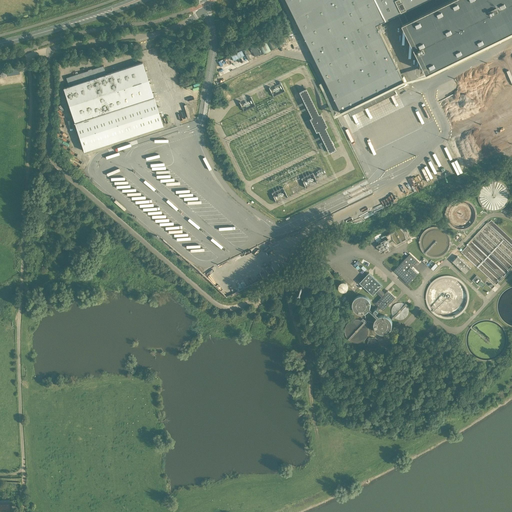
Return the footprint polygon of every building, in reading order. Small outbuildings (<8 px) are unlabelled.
[(377,25),(427,0),(286,0),(343,114),(406,83),(377,25)] [(456,63),(454,59),(511,30),(511,0),(450,0),(403,23),(427,73),(449,62),(451,66),(456,63)] [(294,32),(284,36),(286,42),(296,38),(294,32)] [(272,37),(265,40),(270,52),(277,49),(272,37)] [(264,40),(257,44),(263,55),(270,52),(264,40)] [(255,47),(250,49),(254,58),(260,55),(255,47)] [(63,88),(75,122),(153,97),(142,62),(106,74),(103,65),(66,78),(69,86),(63,88)] [(321,113),(318,114),(306,88),(299,92),(304,103),(307,108),(311,118),(309,119),(316,132),(318,131),(321,138),(324,143),(328,152),(335,149),(333,144),(325,128),(327,127),(321,113)] [(375,244),(379,251),(389,245),(385,238),(375,244)] [(395,271),(408,283),(417,273),(411,267),(417,260),(410,254),(395,271)] [(452,261),(465,274),(471,268),(458,256),(452,261)] [(383,310),(395,297),(388,291),(385,294),(379,288),(382,285),(369,273),(360,282),(373,295),(376,292),(382,297),(376,304),(378,306),(376,308),(374,310),(374,311),(375,313),(376,312),(377,312),(379,310),(378,310),(380,308),(383,310)] [(480,280),(476,276),(473,279),(477,283),(480,285),(482,288),(486,284),(481,280),(480,280)] [(348,288),(348,287),(347,285),(346,284),(345,283),(343,283),(342,283),(340,284),(339,285),(338,287),(338,288),(338,290),(339,291),(341,292),(342,293),(344,293),(345,292),(347,291),(348,290),(348,288)] [(370,304),(369,301),(367,299),(365,297),(362,297),(359,297),(357,298),(355,300),(353,302),(353,305),(353,308),(354,310),(356,312),(359,314),(362,314),(364,313),(367,312),(369,310),(370,307),(370,304)] [(408,308),(407,306),(405,304),(402,303),(399,302),(397,303),(394,305),(392,307),(391,309),(391,312),(392,315),(394,317),(396,319),(399,320),(402,320),(405,319),(407,317),(408,314),(409,311),(408,308)] [(391,323),(390,321),(388,319),(385,317),(383,317),(380,317),(377,319),(376,321),(374,323),(374,326),(374,329),(376,331),(378,333),(381,334),(384,334),(387,333),(389,332),(391,329),(391,326),(391,323)] [(0,511),(4,511),(3,511),(9,511),(9,503),(8,500),(0,500),(0,511)]
